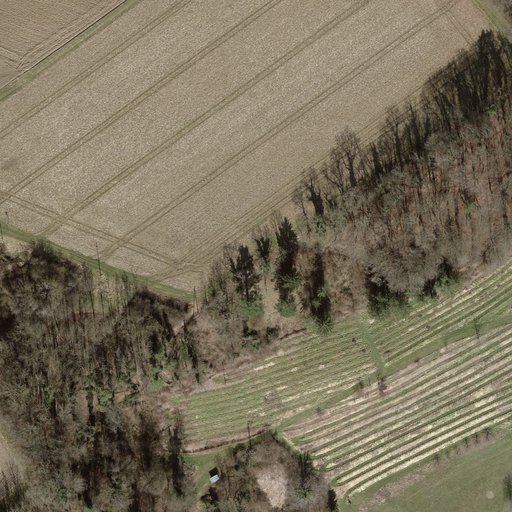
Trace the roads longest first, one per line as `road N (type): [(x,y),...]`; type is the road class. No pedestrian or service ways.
road 1 (track): [(487,0),(505,26),(510,60),(168,310),(0,231)]
road 2 (track): [(168,310),(122,326),(41,333),(0,357)]
road 3 (track): [(132,0),(0,96)]
road 4 (track): [(181,511),(207,467),(292,418)]
road 5 (track): [(0,419),(8,450),(41,483),(4,511)]
